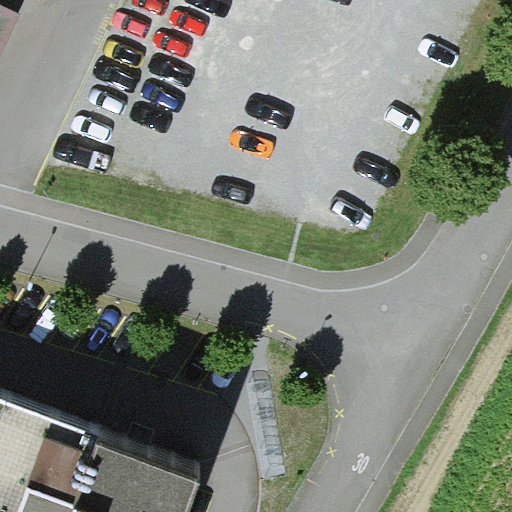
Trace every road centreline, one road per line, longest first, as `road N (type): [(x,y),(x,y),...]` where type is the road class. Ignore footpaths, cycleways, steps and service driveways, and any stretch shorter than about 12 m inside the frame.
road 1 (residential): [(0,220),(329,300),(425,357)]
road 2 (residential): [(425,357),(511,191)]
road 3 (residential): [(334,511),(425,357)]
road 4 (unknown): [(0,111),(63,0)]
